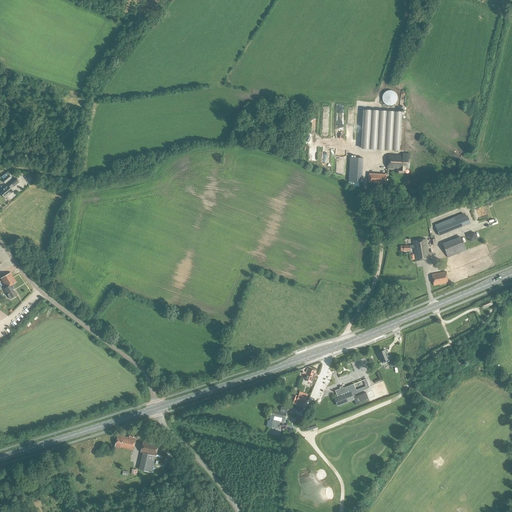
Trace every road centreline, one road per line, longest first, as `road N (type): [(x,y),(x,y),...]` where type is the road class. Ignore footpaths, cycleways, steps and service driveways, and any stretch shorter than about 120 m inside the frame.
road 1 (unclassified): [(158,408),(141,370),(31,284),(0,241)]
road 2 (primary): [(327,350),(511,275)]
road 3 (primary): [(158,408),(327,350)]
road 4 (primary): [(0,458),(158,408)]
road 5 (unclassified): [(238,511),(163,426),(158,408)]
